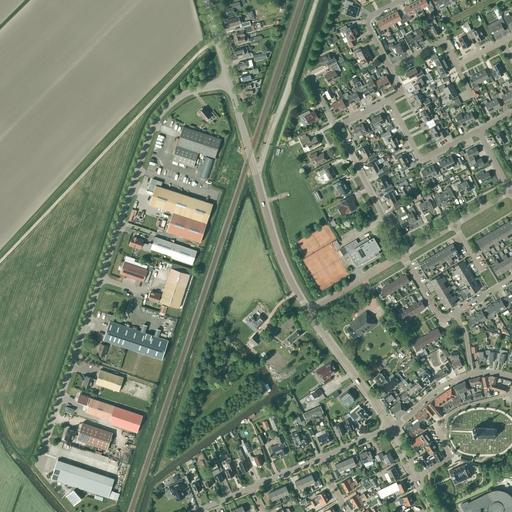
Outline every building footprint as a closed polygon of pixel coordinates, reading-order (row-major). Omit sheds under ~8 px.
[(358,8),(352,6),(353,3),(346,0),(345,4),(349,5),(346,15),(355,18),(358,8)] [(425,0),(419,0),(417,1),(422,9),(427,7),(430,14),(434,11),(433,8),(430,2),(428,4),(425,0)] [(435,0),(438,4),(436,4),(435,5),(438,10),(440,9),(442,8),(445,6),(445,5),(444,3),(441,0),(435,0)] [(422,9),(417,1),(410,5),(415,13),(417,17),(419,15),(417,12),(422,9)] [(235,13),(234,10),(241,8),(239,2),(231,4),(232,7),(225,10),(226,12),(226,13),(226,14),(227,15),(227,16),(235,13)] [(410,15),(415,13),(410,5),(404,8),(407,14),(404,16),(407,21),(412,19),(410,15)] [(497,8),(493,10),(498,20),(501,19),(502,18),(501,17),(502,17),(497,8)] [(400,18),(397,12),(390,15),(395,23),(400,21),(401,25),(406,22),(403,16),(400,18)] [(511,26),(511,16),(510,17),(509,14),(503,17),(507,24),(510,22),(511,27),(511,26)] [(397,27),(395,23),(390,15),(383,19),(388,27),(393,24),(395,28),(397,27)] [(236,18),(228,20),(230,26),(238,24),(239,24),(240,25),(240,27),(240,28),(250,25),(250,24),(250,23),(249,21),(245,22),(243,23),(242,21),(242,20),(241,17),(239,18),(239,17),(238,16),(236,17),(236,18)] [(430,27),(434,36),(441,33),(437,26),(440,24),(436,18),(433,20),(435,25),(430,27)] [(489,24),(487,26),(490,33),(493,32),(495,35),(504,31),(502,27),(506,26),(502,18),(501,19),(498,20),(499,20),(500,23),(500,24),(498,25),(491,28),(490,26),(489,24)] [(385,33),(383,30),(388,27),(383,19),(377,22),(380,29),(377,30),(380,36),(385,33)] [(235,32),(232,33),(234,39),(244,36),(243,34),(246,33),(252,31),(251,25),(250,25),(240,28),(235,29),(235,32)] [(346,25),(339,29),(340,32),(342,32),(344,37),(345,37),(347,35),(357,30),(354,25),(347,28),(346,25)] [(413,32),(414,36),(419,44),(424,42),(421,37),(424,36),(420,29),(413,32)] [(480,29),(474,31),(473,29),(471,30),(468,32),(472,39),(475,38),(477,41),(484,38),(480,29)] [(347,35),(345,37),(348,43),(354,40),(353,39),(360,36),(357,30),(347,35)] [(468,41),(472,39),(468,32),(462,35),(463,37),(458,40),(463,49),(470,45),(468,41)] [(411,40),(414,47),(419,44),(414,36),(411,37),(410,34),(405,36),(408,42),(411,40)] [(244,36),(234,39),(235,44),(242,43),(242,42),(246,41),(245,41),(248,40),(249,43),(255,41),(258,41),(262,39),(262,37),(261,37),(260,36),(254,38),(254,37),(248,39),(248,37),(245,38),(244,36)] [(384,39),(380,41),(385,50),(389,48),(386,43),(384,39)] [(399,43),(397,45),(401,54),(406,51),(403,46),(405,44),(402,39),(398,41),(399,43)] [(397,56),(401,54),(397,45),(394,46),(392,43),(388,45),(391,52),(394,50),(397,56)] [(242,55),(243,58),(250,57),(249,53),(248,53),(247,50),(247,47),(243,48),(234,51),(236,57),(242,55)] [(357,55),(359,59),(369,53),(366,48),(360,51),(359,48),(353,51),(356,56),(357,55)] [(267,59),(265,53),(264,53),(264,54),(263,54),(253,56),(255,61),(267,59)] [(366,62),(372,59),(369,53),(359,59),(361,62),(357,64),(360,69),(367,65),(366,62)] [(330,65),(337,62),(333,56),(330,58),(328,54),(319,59),(318,56),(323,66),(329,62),(330,65)] [(434,61),(437,68),(446,63),(442,56),(438,58),(436,55),(430,58),(432,62),(434,61)] [(239,69),(248,67),(253,66),(251,60),(238,63),(239,69)] [(445,72),(450,70),(446,63),(437,68),(441,74),(439,75),(441,79),(447,75),(445,72)] [(501,77),(499,74),(503,72),(499,63),(492,66),(494,71),(491,73),(495,80),(501,77)] [(336,73),(341,71),(337,64),(330,68),(332,72),(325,75),(329,83),(338,78),(336,73)] [(250,74),(241,76),(243,82),(252,80),(250,75),(259,73),(258,68),(249,71),(250,74)] [(421,71),(419,68),(416,69),(415,68),(406,72),(408,76),(407,76),(408,77),(409,79),(416,75),(417,78),(424,75),(422,71),(421,71)] [(488,77),(485,70),(478,73),(482,82),(486,79),(489,83),(493,81),(491,76),(488,77)] [(479,88),(477,84),(482,82),(478,73),(471,77),(475,84),(472,86),(475,91),(479,88)] [(391,85),(386,76),(381,79),(385,87),(391,85)] [(369,81),(367,82),(368,83),(365,84),(371,95),(375,93),(373,89),(376,88),(371,77),(368,79),(369,81)] [(417,84),(413,86),(416,90),(422,87),(424,86),(423,83),(426,81),(424,77),(416,81),(417,84)] [(376,81),(380,90),(385,87),(381,79),(376,81)] [(244,85),(245,90),(256,87),(255,83),(256,83),(256,80),(252,81),(252,83),(248,84),(244,85)] [(355,84),(357,87),(360,92),(363,91),(366,98),(371,95),(365,84),(362,86),(360,81),(355,84)] [(444,91),(446,94),(454,90),(452,84),(445,88),(444,85),(439,88),(441,93),(444,91)] [(259,86),(256,87),(245,90),(246,96),(251,94),(253,94),(253,93),(256,93),(257,94),(259,86)] [(351,94),(356,103),(361,100),(357,94),(360,92),(357,87),(353,90),(354,93),(351,94)] [(412,96),(415,101),(423,96),(422,93),(425,92),(422,87),(416,90),(417,94),(412,96)] [(333,96),(330,89),(324,92),(328,99),(333,96)] [(451,99),(457,95),(454,90),(446,94),(448,97),(444,99),(447,104),(452,101),(451,99)] [(506,105),(511,102),(507,93),(504,95),(502,92),(497,94),(500,99),(502,98),(506,105)] [(351,105),(356,103),(351,94),(348,96),(347,93),(342,95),(345,100),(348,99),(351,105)] [(492,97),(494,100),(491,102),(495,110),(501,107),(497,101),(500,99),(497,94),(492,97)] [(425,99),(423,96),(415,101),(417,106),(424,102),(425,105),(430,102),(428,98),(425,99)] [(346,108),(342,99),(336,102),(341,111),(346,108)] [(486,106),(490,113),(495,110),(491,102),(488,103),(486,100),(481,102),(484,108),(486,106)] [(331,104),(336,113),(341,111),(336,102),(331,104)] [(421,113),(423,117),(432,113),(430,110),(433,108),(431,104),(424,108),(425,110),(421,113)] [(204,108),(199,112),(206,121),(209,118),(211,121),(216,117),(212,113),(210,115),(204,108)] [(467,111),(468,113),(465,115),(469,123),(475,120),(472,115),(475,114),(472,108),(467,111)] [(307,112),(299,116),(304,126),(308,123),(309,125),(310,125),(309,124),(312,122),(311,122),(316,120),(317,121),(316,119),(318,119),(314,111),(314,112),(308,115),(307,112)] [(433,116),(432,113),(423,117),(425,122),(432,118),(433,121),(439,118),(436,114),(433,116)] [(461,121),(464,126),(469,123),(465,115),(462,116),(461,114),(455,117),(458,122),(461,121)] [(382,118),(380,115),(375,117),(380,125),(384,123),(385,125),(388,123),(384,117),(382,118)] [(375,128),(380,125),(375,117),(371,119),(372,123),(370,124),(373,131),(376,129),(375,128)] [(436,126),(429,129),(431,134),(440,129),(443,127),(441,124),(443,123),(441,119),(440,120),(439,120),(434,123),(436,126)] [(364,127),(362,124),(358,126),(362,134),(366,132),(367,134),(370,132),(367,126),(364,127)] [(358,137),(362,134),(358,126),(353,129),(355,132),(352,133),(355,140),(358,139),(358,137)] [(221,139),(183,127),(172,160),(194,167),(198,153),(215,158),(221,139)] [(445,130),(442,132),(440,129),(431,134),(434,138),(439,136),(440,138),(447,135),(447,134),(449,133),(447,130),(445,131),(445,130)] [(504,142),(506,145),(511,142),(506,135),(504,137),(502,133),(496,136),(501,144),(504,142)] [(387,139),(389,144),(397,139),(395,135),(392,136),(390,134),(384,137),(385,140),(387,139)] [(308,145),(310,149),(319,144),(315,136),(310,139),(308,136),(300,140),(304,148),(308,145)] [(396,146),(400,144),(397,139),(389,144),(391,148),(390,149),(391,152),(398,148),(396,146)] [(359,149),(361,154),(370,150),(367,145),(369,144),(367,141),(361,145),(362,148),(359,149)] [(466,156),(468,161),(476,158),(474,155),(478,153),(475,147),(467,152),(469,155),(466,156)] [(374,153),(372,154),(370,150),(361,154),(364,159),(367,157),(368,160),(375,156),(374,153)] [(313,160),(316,166),(328,160),(324,153),(318,156),(316,152),(309,156),(311,161),(313,160)] [(397,159),(399,164),(408,159),(405,155),(402,156),(401,154),(394,157),(395,160),(397,159)] [(454,162),(451,156),(445,159),(450,168),(453,166),(454,169),(459,166),(456,160),(454,162)] [(370,163),(367,165),(370,170),(378,165),(375,161),(377,160),(376,157),(369,160),(370,163)] [(484,164),(481,159),(477,161),(476,158),(468,161),(471,166),(474,165),(475,169),(484,164)] [(407,166),(410,164),(408,159),(399,164),(402,168),(400,169),(402,172),(408,168),(407,166)] [(447,169),(450,168),(445,159),(440,162),(442,168),(440,169),(443,174),(448,172),(447,169)] [(386,166),(380,170),(378,165),(370,170),(372,174),(375,172),(377,175),(388,169),(386,166)] [(436,171),(433,166),(427,169),(431,177),(435,176),(436,178),(441,175),(438,170),(436,171)] [(324,182),(329,180),(336,176),(331,168),(325,171),(324,169),(318,172),(320,176),(326,173),(327,175),(322,178),(324,182)] [(428,179),(431,177),(427,169),(421,172),(424,177),(422,178),(424,184),(430,181),(428,179)] [(376,180),(378,185),(387,181),(384,176),(390,173),(389,170),(378,176),(379,178),(376,180)] [(481,179),(482,182),(491,178),(488,172),(484,174),(483,172),(475,175),(478,180),(481,179)] [(464,182),(461,183),(466,193),(471,190),(468,184),(471,182),(470,182),(472,181),(469,176),(468,176),(463,179),(464,182)] [(200,242),(213,204),(160,187),(162,182),(152,179),(149,190),(154,191),(149,205),(173,212),(166,231),(200,242)] [(349,191),(343,180),(336,183),(332,185),(336,192),(338,191),(341,195),(349,191)] [(457,182),(452,184),(455,190),(458,189),(461,195),(466,193),(461,183),(460,180),(457,182)] [(391,184),(389,185),(387,181),(378,185),(381,189),(384,188),(385,190),(392,187),(391,184)] [(442,192),(444,195),(449,205),(454,202),(453,200),(456,199),(450,188),(448,186),(445,188),(446,190),(442,192)] [(384,196),(387,200),(395,196),(392,192),(394,191),(393,188),(386,191),(387,194),(384,196)] [(444,207),(449,205),(444,195),(441,196),(439,194),(435,196),(440,207),(443,206),(444,207)] [(340,207),(338,208),(342,215),(346,213),(348,212),(356,208),(352,201),(354,200),(352,196),(339,203),(340,206),(340,207)] [(399,200),(397,201),(395,196),(387,200),(389,205),(392,203),(395,209),(401,206),(399,203),(400,203),(399,200)] [(425,198),(427,201),(424,202),(429,212),(434,209),(430,203),(433,201),(430,196),(425,198)] [(420,208),(424,214),(429,212),(424,202),(421,204),(420,201),(415,203),(418,209),(420,208)] [(408,210),(409,212),(406,214),(411,224),(416,221),(413,215),(416,213),(413,207),(408,210)] [(406,226),(411,224),(406,214),(405,211),(395,216),(398,222),(400,221),(403,220),(406,226)] [(504,225),(500,228),(507,240),(509,239),(507,235),(510,234),(504,225)] [(500,228),(495,230),(500,239),(503,238),(505,241),(507,240),(500,228)] [(500,239),(495,230),(490,233),(498,245),(500,244),(498,241),(500,239)] [(490,233),(486,236),(491,245),(494,243),(496,246),(498,245),(490,233)] [(491,245),(486,236),(481,239),(488,251),(490,250),(488,246),(491,245)] [(130,245),(140,249),(143,241),(137,239),(136,237),(134,238),(132,238),(130,245)] [(192,265),(197,251),(155,237),(151,249),(171,256),(171,258),(192,265)] [(343,256),(347,253),(356,267),(362,263),(362,264),(376,256),(374,252),(380,249),(373,237),(369,240),(367,238),(358,243),(356,240),(339,250),(343,256)] [(487,252),(488,251),(481,239),(477,241),(482,250),(485,249),(487,252)] [(453,244),(448,247),(453,256),(456,254),(458,258),(460,256),(453,244)] [(453,256),(448,247),(443,250),(451,262),(453,261),(450,257),(453,256)] [(452,264),(443,250),(439,252),(444,261),(447,260),(450,266),(452,264)] [(444,261),(439,252),(434,255),(441,267),(443,266),(441,263),(444,261)] [(441,267),(434,255),(430,258),(435,267),(437,265),(439,268),(441,267)] [(504,260),(501,262),(506,271),(511,268),(504,256),(502,257),(504,260)] [(435,267),(430,258),(425,261),(432,273),(434,272),(432,268),(435,267)] [(498,263),(496,260),(495,261),(502,273),(506,271),(501,262),(498,263)] [(428,271),(430,274),(432,273),(425,261),(420,263),(425,272),(428,271)] [(456,269),(453,271),(454,273),(466,266),(463,261),(455,266),(456,269)] [(492,267),(497,276),(502,273),(495,261),(493,262),(495,266),(492,267)] [(144,282),(148,270),(124,262),(120,274),(144,282)] [(466,266),(454,273),(455,275),(459,273),(460,276),(469,271),(466,266)] [(160,302),(179,308),(190,274),(171,268),(162,295),(160,295),(160,294),(151,291),(149,298),(158,301),(160,301),(160,302)] [(460,282),(472,275),(469,271),(460,276),(462,279),(458,281),(460,282)] [(403,277),(402,276),(399,278),(405,288),(407,287),(405,284),(410,282),(406,275),(403,277)] [(466,285),(474,280),(472,275),(460,282),(461,284),(464,282),(466,285)] [(430,281),(433,286),(445,278),(444,277),(441,279),(439,276),(430,281)] [(395,280),(396,281),(393,282),(397,289),(402,286),(403,289),(405,288),(399,278),(395,280)] [(446,280),(445,278),(433,286),(436,290),(444,285),(443,282),(446,280)] [(461,294),(477,284),(474,280),(466,285),(467,288),(464,290),(464,289),(460,291),(461,294)] [(393,292),(397,289),(393,282),(391,284),(390,283),(387,285),(393,295),(395,294),(393,292)] [(471,294),(480,289),(477,284),(461,294),(464,299),(468,297),(466,294),(469,291),(471,294)] [(391,296),(393,295),(387,285),(383,287),(384,288),(381,290),(385,296),(389,294),(391,296)] [(449,286),(446,288),(444,285),(436,290),(438,295),(450,288),(450,287),(449,286)] [(438,295),(441,300),(450,294),(448,292),(452,290),(451,289),(455,287),(454,285),(450,287),(450,288),(438,295)] [(451,297),(450,294),(441,300),(444,304),(456,297),(455,295),(451,297)] [(457,299),(456,297),(444,304),(447,309),(455,304),(454,301),(457,299)] [(510,309),(510,308),(507,304),(504,305),(501,299),(497,301),(497,300),(496,301),(501,310),(502,312),(504,310),(505,311),(507,310),(509,313),(511,312),(511,311),(510,309)] [(417,303),(415,301),(413,302),(419,312),(423,310),(422,309),(425,308),(421,301),(417,303)] [(501,310),(496,301),(494,302),(494,303),(491,305),(496,313),(498,316),(500,314),(498,312),(501,310)] [(416,314),(419,312),(413,302),(411,303),(413,306),(409,308),(413,315),(415,313),(416,314)] [(486,307),(490,314),(488,315),(491,320),(495,317),(493,314),(496,313),(491,305),(491,304),(489,305),(490,305),(486,307)] [(404,311),(403,308),(401,309),(401,310),(407,319),(410,317),(413,315),(409,308),(404,311)] [(407,319),(401,310),(401,309),(399,310),(401,313),(396,316),(400,322),(403,321),(407,319)] [(486,323),(491,320),(488,315),(485,317),(482,310),(478,312),(476,313),(477,313),(482,321),(484,320),(486,323)] [(358,335),(359,337),(376,324),(369,314),(368,315),(365,311),(349,324),(350,325),(346,329),(353,339),(358,335)] [(473,314),(472,315),(477,324),(480,323),(481,325),(483,324),(482,321),(477,313),(473,315),(473,314)] [(100,344),(97,354),(104,357),(108,346),(106,345),(107,341),(162,360),(168,341),(113,322),(115,316),(107,314),(104,321),(109,323),(103,340),(104,340),(102,344),(100,344)] [(253,316),(248,321),(257,329),(266,320),(260,315),(256,319),(253,316)] [(474,326),(477,324),(472,315),(470,316),(470,317),(467,319),(469,322),(467,324),(471,331),(476,329),(474,326)] [(378,322),(383,328),(387,325),(382,319),(378,322)] [(435,330),(434,329),(431,331),(437,342),(439,341),(437,338),(442,335),(438,328),(435,330)] [(284,341),(288,346),(300,335),(296,331),(284,341)] [(435,343),(437,342),(431,331),(427,333),(428,334),(425,336),(429,343),(433,340),(435,343)] [(260,341),(254,335),(249,340),(255,346),(260,341)] [(425,345),(429,343),(425,336),(422,337),(418,339),(424,349),(426,348),(425,345)] [(423,350),(424,349),(418,339),(415,341),(415,342),(413,343),(417,350),(421,347),(423,350)] [(507,351),(500,349),(499,355),(497,355),(496,361),(504,363),(506,355),(506,354),(507,351)] [(430,353),(431,358),(441,355),(440,350),(430,353)] [(490,350),(484,350),(484,351),(485,360),(489,360),(495,361),(495,353),(490,352),(490,350)] [(454,358),(453,358),(454,360),(452,361),(455,368),(462,365),(458,357),(459,357),(458,351),(451,352),(451,358),(454,358)] [(477,355),(478,361),(485,360),(484,351),(478,352),(478,355),(477,355)] [(333,364),(332,365),(331,362),(315,372),(322,382),(323,381),(325,384),(332,380),(329,377),(337,372),(335,369),(336,369),(333,364)] [(374,366),(379,371),(382,368),(378,363),(374,366)] [(448,375),(445,369),(440,371),(438,366),(434,368),(437,374),(434,376),(436,381),(440,379),(448,375)] [(422,374),(419,376),(421,378),(423,381),(421,382),(425,387),(432,381),(429,376),(431,375),(431,374),(432,373),(429,368),(427,370),(422,374)] [(92,382),(95,384),(119,392),(124,377),(100,370),(97,380),(93,379),(93,378),(86,376),(83,385),(90,388),(92,382)] [(380,371),(373,377),(380,386),(393,375),(392,374),(388,378),(386,376),(385,377),(380,371)] [(400,383),(404,380),(398,372),(394,375),(380,387),(386,393),(400,382),(400,383)] [(489,389),(490,384),(490,383),(492,376),(487,377),(482,378),(484,388),(485,388),(486,388),(483,389),(485,397),(491,395),(490,390),(489,389)] [(468,380),(471,388),(474,387),(474,385),(478,384),(478,385),(479,385),(480,388),(482,388),(481,383),(480,377),(468,380)] [(407,381),(403,383),(406,389),(412,397),(424,387),(421,383),(418,380),(412,385),(410,382),(408,384),(407,381)] [(462,404),(463,403),(473,400),(471,395),(469,389),(465,381),(453,387),(451,388),(433,400),(432,401),(428,404),(439,418),(444,414),(451,409),(452,408),(452,409),(462,404)] [(315,390),(310,393),(314,399),(323,394),(318,387),(316,389),(315,390)] [(479,399),(479,396),(478,396),(476,391),(474,392),(473,388),(471,389),(474,400),(479,399)] [(412,398),(407,391),(406,389),(404,391),(405,392),(399,396),(399,397),(401,399),(400,400),(403,405),(412,398)] [(394,399),(394,398),(398,395),(395,390),(392,392),(391,392),(381,400),(387,407),(392,403),(391,401),(394,399)] [(339,397),(347,407),(355,400),(348,391),(339,397)] [(110,420),(114,406),(91,398),(90,399),(89,398),(89,397),(80,394),(77,402),(87,405),(88,402),(89,403),(86,412),(110,420)] [(407,410),(403,405),(400,400),(401,399),(399,397),(395,400),(396,403),(389,408),(391,411),(394,416),(394,415),(396,418),(399,416),(407,410)] [(418,419),(425,412),(430,417),(435,413),(427,404),(417,413),(415,415),(418,419)] [(109,421),(113,425),(137,433),(143,415),(114,406),(110,420),(109,421)] [(324,414),(320,406),(303,414),(306,422),(324,414)] [(347,414),(352,421),(354,420),(356,419),(357,420),(360,424),(369,417),(362,408),(361,408),(359,406),(349,414),(349,413),(347,414)] [(296,417),(300,427),(305,425),(300,412),(295,414),(296,417)] [(425,412),(418,419),(422,424),(430,417),(425,412)] [(353,423),(352,423),(351,422),(352,421),(347,414),(343,416),(345,420),(347,424),(346,425),(349,432),(355,430),(354,427),(356,427),(353,423)] [(271,420),(276,431),(280,430),(275,418),(271,420)] [(426,429),(423,425),(422,423),(421,424),(419,420),(412,425),(411,422),(405,426),(409,432),(413,438),(425,429),(426,429)] [(77,440),(107,450),(113,433),(82,423),(78,436),(74,434),(75,432),(68,429),(64,439),(72,441),(73,438),(77,440)] [(341,424),(335,426),(336,429),(338,432),(340,436),(345,434),(343,430),(344,430),(342,426),(341,424)] [(497,435),(497,431),(494,428),(490,428),(474,428),(474,430),(472,430),(472,435),(474,435),(474,437),(490,438),(494,438),(497,435)] [(309,444),(305,435),(301,437),(298,431),(291,434),(298,449),(309,444)] [(322,434),(317,437),(320,445),(331,440),(327,432),(325,433),(324,431),(321,432),(322,434)] [(426,445),(431,441),(432,441),(427,435),(427,434),(426,433),(425,432),(420,435),(419,435),(411,441),(414,448),(424,441),(426,445)] [(279,444),(271,448),(272,449),(275,458),(287,454),(284,447),(286,446),(281,435),(276,438),(279,444)] [(251,451),(247,442),(245,443),(243,439),(240,441),(245,453),(251,451)] [(432,454),(438,450),(431,441),(426,445),(423,447),(425,450),(426,449),(430,455),(432,454)] [(261,458),(260,455),(263,453),(261,449),(256,451),(257,456),(254,457),(257,466),(258,466),(259,466),(261,466),(261,464),(263,463),(261,458)] [(437,462),(443,459),(438,450),(432,454),(437,462)] [(366,463),(373,460),(371,454),(370,451),(367,452),(366,451),(359,454),(364,464),(366,463)] [(385,459),(387,464),(394,461),(389,452),(383,455),(382,452),(378,455),(381,461),(385,459)] [(426,469),(437,462),(432,454),(430,455),(428,457),(426,454),(425,455),(424,454),(419,457),(426,469)] [(246,471),(249,470),(247,464),(245,461),(243,456),(240,457),(242,462),(238,463),(240,468),(241,468),(243,472),(244,472),(246,471)] [(356,464),(352,457),(347,459),(350,467),(351,467),(354,465),(356,469),(358,468),(356,464)] [(347,459),(341,462),(344,469),(345,469),(349,467),(350,471),(353,470),(351,467),(350,467),(347,459)] [(74,487),(73,489),(66,496),(69,499),(70,498),(75,504),(73,505),(74,505),(81,498),(77,493),(77,492),(80,493),(81,489),(108,498),(114,479),(57,460),(51,479),(74,487)] [(231,478),(232,477),(234,476),(231,469),(234,467),(231,461),(226,463),(229,469),(225,471),(228,478),(229,478),(230,478),(231,478)] [(214,476),(217,483),(223,480),(220,473),(223,472),(219,462),(216,463),(219,469),(216,470),(215,470),(212,472),(214,476)] [(345,474),(347,473),(345,469),(344,469),(341,462),(336,464),(339,472),(343,470),(345,474)] [(449,471),(454,484),(471,477),(466,464),(449,471)] [(386,471),(391,481),(400,477),(394,467),(386,471)] [(205,484),(206,488),(212,486),(211,482),(211,481),(210,478),(209,478),(208,475),(205,476),(207,479),(202,481),(204,485),(205,484)] [(312,475),(306,477),(309,484),(310,484),(314,483),(315,486),(317,485),(316,481),(315,482),(312,475)] [(349,479),(341,483),(344,488),(358,480),(355,475),(352,476),(353,479),(350,481),(349,479)] [(304,487),(305,486),(308,485),(310,489),(312,488),(310,484),(309,484),(306,477),(300,479),(304,487)] [(380,486),(375,477),(371,479),(370,480),(369,480),(374,489),(380,486)] [(196,482),(192,484),(192,486),(195,492),(196,492),(197,493),(199,492),(199,491),(201,490),(200,486),(201,485),(199,478),(195,480),(196,482)] [(305,486),(304,487),(300,479),(295,482),(298,489),(303,487),(304,491),(306,490),(305,486)] [(186,489),(182,480),(168,486),(172,495),(174,495),(177,501),(185,497),(182,490),(186,489)] [(346,492),(354,488),(353,486),(356,484),(359,483),(358,480),(344,488),(346,492)] [(402,493),(401,492),(407,489),(404,481),(397,484),(396,482),(378,491),(382,499),(392,493),(393,494),(395,493),(397,496),(402,493)] [(286,486),(280,488),(283,496),(284,495),(288,494),(289,498),(291,497),(290,493),(289,493),(286,486)] [(154,490),(153,492),(157,496),(161,492),(158,489),(156,488),(154,490)] [(283,496),(280,488),(274,491),(278,498),(279,498),(282,496),(284,500),(286,499),(284,495),(283,496)] [(489,492),(465,504),(462,506),(464,511),(511,511),(511,500),(511,499),(511,498),(510,497),(509,496),(508,495),(507,494),(506,493),(505,493),(504,492),(503,492),(502,491),(501,491),(500,491),(499,490),(498,490),(496,490),(495,490),(494,490),(493,491),(492,491),(490,492),(489,492)] [(278,502),(280,501),(279,498),(278,498),(274,491),(269,493),(272,500),(276,498),(278,502)] [(310,501),(312,504),(326,496),(324,491),(316,496),(317,497),(310,501)] [(353,503),(360,499),(364,497),(367,495),(365,492),(362,494),(359,496),(358,494),(350,499),(353,503)] [(404,503),(406,506),(414,503),(410,494),(398,500),(401,505),(404,503)] [(321,505),(329,501),(326,496),(312,504),(313,507),(316,505),(320,503),(321,505)] [(363,503),(360,499),(353,503),(356,508),(363,503)]
